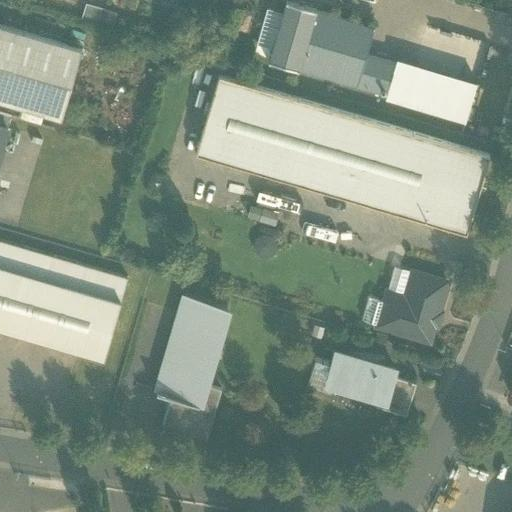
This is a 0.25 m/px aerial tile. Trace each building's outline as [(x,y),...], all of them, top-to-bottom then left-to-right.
[(286,0),(285,0),(285,1),(282,12),(267,8),(256,43),(272,48),(268,59),(267,61),(269,61),(296,69),(297,70),(315,10),(315,8),(314,8),(287,0),(286,0)] [(372,26),(315,10),(298,68),(316,73),(316,74),(318,74),(336,79),(336,80),(337,80),(355,85),(356,85),(384,93),(384,94),(386,94),(386,93),(385,92),(394,63),(395,64),(395,62),(394,62),(393,62),(365,54),(373,28),(374,26),(372,26)] [(0,24),(0,99),(60,118),(81,48),(0,24)] [(475,82),(396,59),(395,62),(395,64),(394,63),(385,92),(386,93),(386,94),(385,97),(464,121),(475,82)] [(489,154),(218,75),(195,153),(466,232),(489,154)] [(0,110),(0,120),(7,122),(9,113),(0,110)] [(250,204),(247,215),(273,223),(276,211),(250,204)] [(127,277),(0,239),(0,327),(103,358),(127,277)] [(446,281),(411,271),(403,299),(396,303),(384,299),(377,324),(377,325),(429,341),(446,281)] [(227,306),(185,294),(157,390),(156,390),(156,392),(170,396),(198,404),(204,384),(227,306)] [(384,301),(369,297),(362,319),(377,324),(384,301)] [(350,357),(333,352),(330,362),(315,357),(306,387),(330,394),(334,379),(379,392),(388,395),(393,376),(395,370),(369,362),(370,356),(371,356),(371,354),(351,352),(350,357)] [(415,383),(393,376),(388,395),(379,392),(376,406),(406,415),(415,383)] [(198,404),(170,396),(162,423),(174,427),(174,435),(173,435),(173,436),(189,438),(190,437),(189,437),(189,434),(206,439),(221,389),(204,384),(198,404)]
